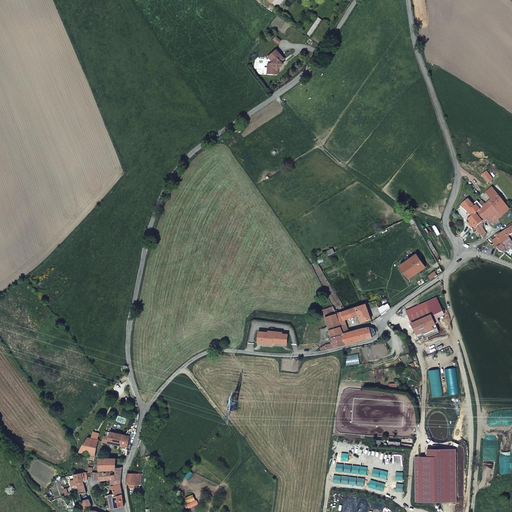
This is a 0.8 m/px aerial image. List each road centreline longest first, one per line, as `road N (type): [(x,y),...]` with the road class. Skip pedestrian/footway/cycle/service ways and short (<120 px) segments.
road 1 (unclassified): [(355,0),(302,74),(205,142),(166,187),(130,318),(128,357),(143,417)]
road 2 (unclassified): [(143,417),(168,381),(202,354),(310,354),(372,340),(391,311),(461,255)]
road 3 (unclassified): [(408,0),(415,47),(456,162),(445,218),(461,255)]
road 4 (track): [(471,511),(477,400),(444,274)]
road 5 (unknown): [(398,306),(425,378),(425,436),(414,478)]
